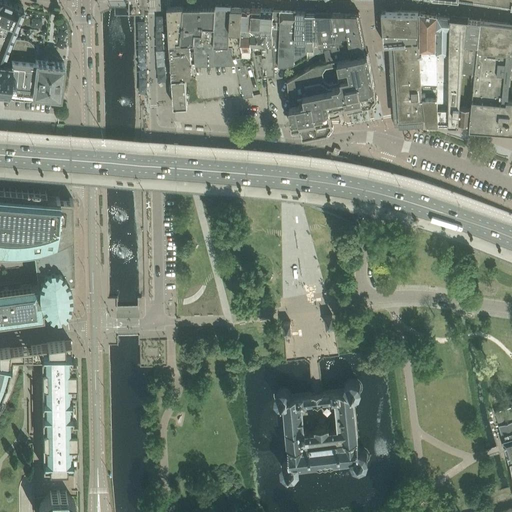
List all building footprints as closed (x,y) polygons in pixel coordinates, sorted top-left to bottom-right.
[(16,38),(16,40),(14,39),(12,38),(24,7),(5,0),(0,0),(0,87),(3,87),(7,88),(6,90),(7,90),(7,91),(12,93),(17,94),(21,95),(26,95),(31,94),(32,92),(35,92),(60,95),(64,62),(57,61),(55,61),(52,61),(51,61),(48,60),(40,59),(35,59),(35,55),(36,54),(36,52),(35,49),(35,47),(34,45),(32,43),(30,42),(28,40),(26,39),(24,39),(18,38),(16,38)] [(181,41),(184,5),(168,6),(168,14),(170,30),(163,31),(164,42),(181,41)] [(214,44),(217,5),(184,5),(181,41),(194,40),(194,48),(195,61),(196,65),(214,64),(215,44),(214,44)] [(229,45),(231,5),(217,5),(214,44),(215,44),(214,64),(236,64),(234,57),(232,48),(232,45),(229,45)] [(232,48),(234,57),(236,64),(238,71),(240,78),(243,87),(245,96),(254,95),(254,94),(251,85),(248,75),(246,69),(244,63),(245,63),(245,62),(243,55),(243,54),(243,47),(243,40),(241,40),(243,6),(231,5),(229,45),(232,45),(232,48)] [(251,28),(253,6),(243,6),(241,40),(243,40),(243,47),(252,47),(252,38),(251,28)] [(262,51),(263,43),(260,43),(262,7),(253,6),(251,28),(252,38),(252,47),(253,50),(255,61),(258,76),(264,75),(263,59),(262,51)] [(272,31),(274,8),(262,7),(260,43),(263,43),(262,51),(263,59),(264,75),(275,74),(274,64),(273,37),(272,31)] [(296,57),(297,9),(282,8),(274,8),(272,31),(274,64),(280,64),(285,64),(295,62),(296,57)] [(307,42),(306,10),(307,10),(307,9),(297,9),(296,57),(308,50),(307,42)] [(307,10),(306,10),(307,42),(308,50),(308,56),(321,49),(318,35),(317,11),(307,10)] [(419,46),(419,11),(382,10),(384,42),(394,42),(392,50),(392,54),(391,55),(390,57),(390,59),(390,60),(390,62),(391,64),(392,65),(393,68),(392,70),(392,71),(393,73),(394,74),(396,73),(399,118),(426,116),(426,122),(439,122),(438,91),(423,90),(422,73),(421,58),(419,47),(419,46)] [(334,21),(332,11),(317,11),(318,35),(321,49),(326,47),(333,45),(332,35),(335,35),(335,29),(334,21)] [(358,12),(345,11),(332,11),(334,21),(335,29),(335,35),(332,35),(333,45),(326,47),(329,58),(366,51),(358,12)] [(437,42),(438,14),(420,11),(421,47),(419,47),(421,58),(422,73),(423,90),(438,91),(438,72),(438,61),(437,42)] [(438,14),(437,42),(438,61),(438,72),(438,77),(443,77),(443,73),(450,74),(450,68),(450,52),(449,52),(450,15),(438,14)] [(463,71),(469,17),(450,15),(449,52),(450,52),(450,68),(450,74),(450,85),(450,97),(449,111),(449,122),(459,122),(460,111),(460,105),(462,78),(463,71)] [(478,42),(481,19),(469,17),(463,71),(475,72),(478,42)] [(511,70),(511,67),(511,22),(504,22),(500,21),(482,19),(481,19),(478,42),(475,72),(474,84),(472,106),(470,122),(470,127),(509,130),(511,130),(511,98),(508,98),(511,78),(510,78),(511,70)] [(43,30),(44,21),(36,20),(34,29),(43,30)] [(181,41),(164,42),(164,50),(171,49),(194,48),(194,40),(181,41)] [(194,48),(171,49),(172,63),(195,61),(194,48)] [(366,51),(329,58),(318,61),(288,78),(292,117),(293,124),(293,127),(296,126),(296,124),(304,122),(307,134),(321,131),(329,129),(333,124),(330,108),(357,102),(364,101),(372,100),(372,101),(375,100),(378,95),(378,92),(377,92),(376,88),(374,81),(373,80),(372,77),(373,75),(372,69),(370,68),(369,68),(366,51)] [(197,75),(196,65),(195,61),(172,63),(173,76),(187,76),(197,75)] [(443,77),(438,77),(438,91),(439,122),(449,122),(449,111),(450,97),(450,85),(450,74),(443,73),(443,77)] [(189,103),(187,76),(173,76),(174,105),(180,105),(189,103)] [(470,122),(472,106),(460,105),(460,111),(459,122),(470,122)] [(333,152),(327,150),(325,156),(331,158),(329,163),(334,165),(336,160),(342,162),(344,156),(338,154),(340,148),(335,146),(333,152)] [(218,148),(204,147),(203,163),(217,164),(218,148)] [(71,282),(69,279),(74,278),(74,265),(74,256),(74,234),(73,198),(46,196),(33,194),(0,191),(0,251),(10,252),(15,252),(21,251),(29,251),(33,250),(34,250),(38,283),(0,287),(0,320),(43,315),(43,309),(48,309),(52,309),(56,310),(59,309),(63,308),(66,306),(68,303),(71,300),(72,297),(73,293),(73,289),(73,286),(71,282)] [(335,326),(333,314),(325,315),(327,327),(335,326)] [(291,321),(284,321),(285,332),(292,332),(291,321)] [(69,341),(32,346),(34,466),(44,466),(44,499),(43,502),(41,504),(40,507),(40,510),(39,511),(77,511),(77,509),(76,506),(74,359),(70,359),(69,341)] [(0,414),(3,410),(11,393),(17,375),(21,355),(22,347),(0,350),(0,414)] [(365,450),(364,450),(363,449),(361,449),(360,449),(354,395),(355,395),(357,395),(358,394),(359,393),(360,392),(361,390),(361,389),(361,387),(361,386),(361,384),(360,383),(359,382),(358,381),(356,380),(355,379),(353,379),(352,379),(350,380),(349,380),(348,381),(346,382),(346,384),(345,385),(345,387),(345,388),(323,391),(318,391),(314,392),(313,392),(291,394),(291,393),(290,392),(289,390),(288,389),(287,389),(286,388),(285,388),(283,388),(282,388),(280,389),(279,389),(278,390),(277,392),(277,393),(277,394),(276,396),(277,397),(277,398),(278,400),(279,401),(280,401),(281,402),(283,403),(284,403),(285,402),(290,456),(289,456),(287,457),(286,458),(285,459),(284,460),(283,462),(282,463),(282,465),(283,467),(283,468),(284,470),(285,471),(286,472),(288,473),(289,473),(291,474),(293,473),(294,473),(296,472),(297,471),(298,470),(299,469),(300,467),(300,465),(300,464),(353,458),(353,459),(353,461),(354,462),(355,463),(357,464),(358,464),(359,465),(361,465),(362,465),(364,464),(365,463),(366,462),(367,461),(368,460),(368,458),(369,457),(368,455),(368,454),(367,453),(366,451),(365,450)] [(511,406),(511,405),(495,410),(504,438),(506,444),(506,445),(508,449),(508,450),(510,456),(510,457),(511,456),(511,406)] [(511,511),(511,458),(511,465),(511,507),(503,510),(503,511),(511,511)]
